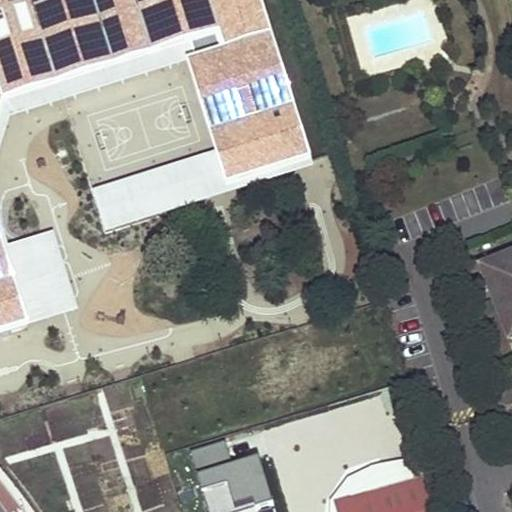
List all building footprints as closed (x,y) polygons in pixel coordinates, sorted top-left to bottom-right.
[(173,178),(168,163),(130,175),(136,194),(173,178)] [(136,194),(130,175),(121,178),(126,198),(136,194)] [(184,210),(173,178),(136,194),(138,203),(116,211),(108,214),(112,227),(96,231),(109,273),(146,262),(143,248),(159,243),(153,223),(184,210)] [(126,198),(121,178),(107,182),(116,211),(138,203),(136,194),(126,198)] [(378,309),(343,192),(318,199),(353,317),(378,309)] [(328,247),(315,200),(296,206),(309,252),(328,247)] [(511,256),(496,263),(495,263),(499,272),(488,277),(488,278),(509,329),(509,330),(511,328),(511,256)] [(495,262),(483,267),(487,278),(488,278),(488,277),(499,272),(495,263),(496,263),(495,262)] [(162,425),(197,415),(201,413),(195,393),(200,392),(188,352),(220,343),(214,322),(138,346),(162,425)] [(511,391),(489,401),(500,429),(511,423),(511,391)] [(261,511),(272,510),(261,461),(231,468),(225,446),(192,454),(205,511),(261,511)] [(437,511),(427,476),(353,498),(357,511),(437,511)] [(357,511),(353,498),(341,501),(344,511),(357,511)]
